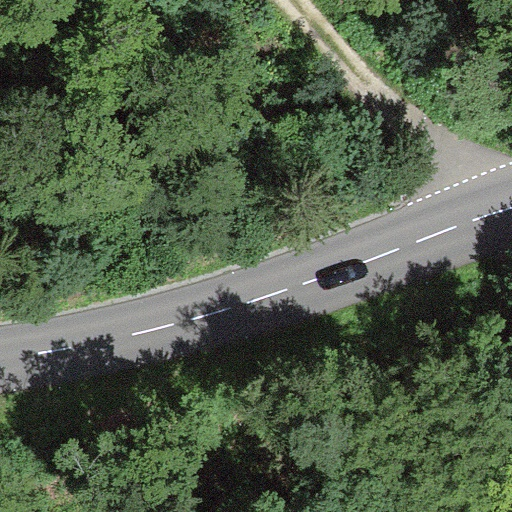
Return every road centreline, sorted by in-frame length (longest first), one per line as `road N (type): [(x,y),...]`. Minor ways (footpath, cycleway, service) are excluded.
road 1 (tertiary): [(0,367),(46,361),(295,287),(511,212)]
road 2 (track): [(486,218),(280,0)]
